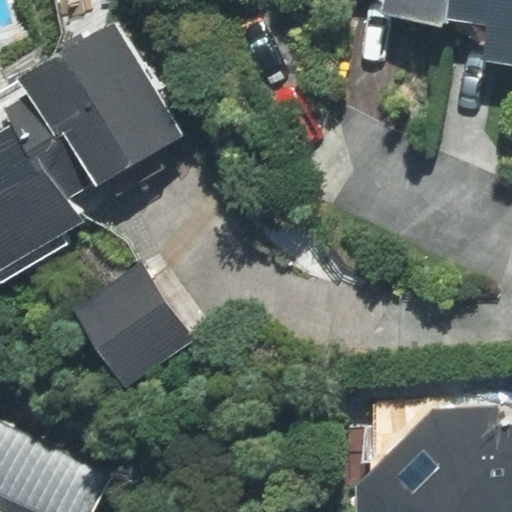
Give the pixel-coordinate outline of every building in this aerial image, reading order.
[(455,19),(458,0),(394,0),(394,7),(455,19)] [(511,57),(511,0),(462,0),(460,10),(504,18),(497,54),(511,57)] [(181,132),(120,28),(12,91),(28,118),(0,134),(0,262),(87,212),(76,194),(181,132)] [(191,340),(144,270),(92,306),(139,375),(191,340)] [(511,511),(511,400),(442,402),(373,471),(373,511),(511,511)] [(0,503),(18,511),(92,511),(111,474),(0,420),(0,503)]
